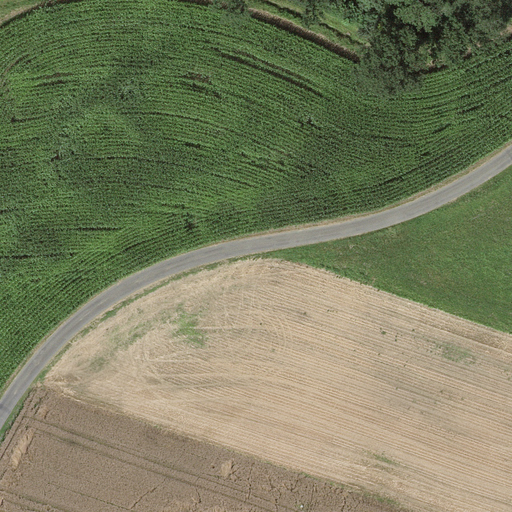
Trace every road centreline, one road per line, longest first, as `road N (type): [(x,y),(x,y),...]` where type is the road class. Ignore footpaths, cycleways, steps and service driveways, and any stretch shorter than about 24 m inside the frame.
road 1 (track): [(0,410),(47,341),(133,280),(229,247),(315,236),(414,209),(511,154)]
road 2 (track): [(274,0),(323,16),(356,40),(398,49),(511,7)]
